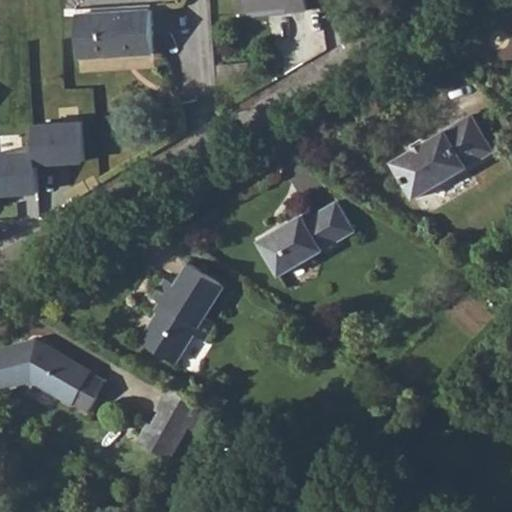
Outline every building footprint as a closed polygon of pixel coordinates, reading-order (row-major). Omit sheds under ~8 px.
[(232,0),(234,12),(253,9),(257,4),(265,3),(265,8),(280,6),(281,10),(300,8),(298,0),(232,0)] [(141,7),(67,16),(72,58),(146,49),(141,7)] [(243,64),(211,66),(213,84),(244,82),(243,64)] [(452,114),(388,150),(410,188),(474,151),(452,114)] [(86,162),(82,118),(36,122),(38,149),(39,166),(86,162)] [(39,166),(38,149),(0,152),(0,195),(41,192),(39,166)] [(288,211),(246,235),(265,272),(340,230),(325,200),(292,218),(288,211)] [(148,306),(129,335),(165,360),(184,331),(194,337),(205,320),(194,313),(215,283),(179,259),(166,279),(154,272),(142,291),(156,300),(151,308),(148,306)] [(184,355),(190,359),(213,321),(207,318),(184,355)] [(74,383),(78,376),(83,368),(38,343),(36,347),(22,339),(0,345),(0,383),(26,377),(65,399),(80,408),(89,393),(74,383)] [(161,384),(150,402),(182,413),(189,401),(161,384)] [(182,413),(150,402),(147,408),(150,410),(141,424),(138,422),(126,440),(155,458),(161,449),(167,438),(175,425),(182,413)]
